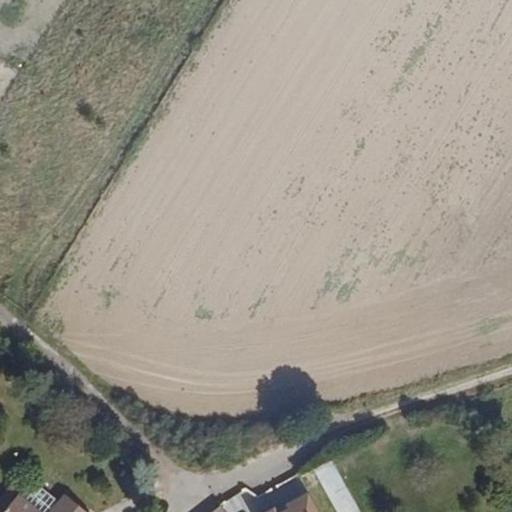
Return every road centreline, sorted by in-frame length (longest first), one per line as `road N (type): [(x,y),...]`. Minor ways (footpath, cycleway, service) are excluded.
road 1 (track): [(0,309),(191,510)]
road 2 (track): [(511,368),(332,433)]
road 3 (unclassified): [(189,511),(221,487),(332,433)]
